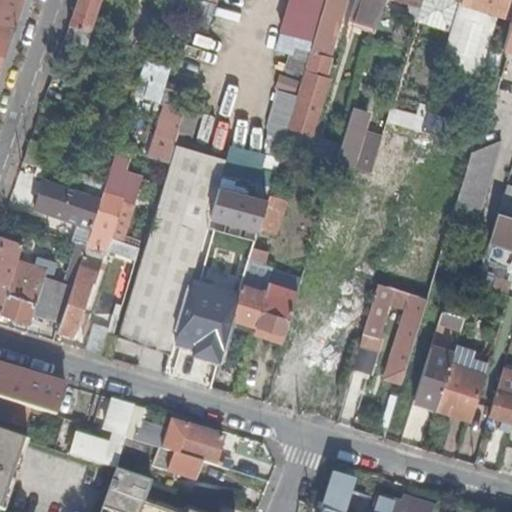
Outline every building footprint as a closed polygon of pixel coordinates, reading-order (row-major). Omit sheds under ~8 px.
[(25,0),(2,0),(0,7),(0,27),(14,32),(25,0)] [(77,0),(65,38),(88,46),(92,33),(103,0),(77,0)] [(292,0),(283,34),(313,43),(315,37),(325,0),(292,0)] [(325,0),(315,37),(313,43),(310,51),(307,62),(326,67),(345,0),(325,0)] [(354,0),(350,15),(377,23),(384,0),(354,0)] [(387,0),(410,7),(420,10),(423,0),(387,0)] [(497,13),(511,17),(511,16),(511,0),(459,0),(440,62),(478,73),(497,13)] [(405,20),(416,24),(420,10),(410,7),(405,20)] [(503,48),(511,50),(511,16),(511,17),(503,48)] [(0,72),(14,32),(0,27),(0,72)] [(287,69),(304,75),(307,62),(310,51),(294,46),(287,69)] [(170,67),(145,58),(140,76),(133,95),(159,103),(162,93),(166,83),(170,67)] [(313,134),(333,70),(326,68),(326,67),(307,62),(304,75),(289,127),(313,134)] [(187,90),(166,83),(162,93),(184,100),(187,90)] [(180,132),(186,111),(166,105),(164,104),(152,146),(163,150),(160,160),(170,163),(175,147),(178,139),(179,133),(180,132)] [(200,115),(186,111),(180,132),(193,136),(200,115)] [(364,117),(350,113),(342,142),(355,145),(364,117)] [(404,115),(401,125),(419,130),(422,121),(404,115)] [(189,136),(179,133),(178,139),(188,142),(189,136)] [(225,162),(218,186),(249,195),(266,200),(268,195),(273,176),(285,138),(270,135),(261,163),(228,154),(225,162)] [(340,147),(312,138),(307,154),(335,163),(340,147)] [(188,142),(178,139),(175,147),(188,151),(191,143),(188,142)] [(53,151),(29,142),(23,160),(38,166),(47,170),(53,151)] [(499,143),(470,156),(449,226),(472,233),(499,143)] [(152,146),(149,157),(160,160),(163,150),(152,146)] [(376,158),(341,146),(340,147),(335,163),(360,171),(371,174),(376,158)] [(170,163),(118,340),(170,355),(191,280),(201,246),(213,204),(218,186),(225,162),(188,151),(175,147),(170,163)] [(72,286),(60,322),(57,333),(74,339),(93,281),(95,282),(104,251),(134,262),(138,249),(120,243),(140,179),(129,176),(128,178),(117,174),(119,167),(111,164),(100,199),(91,228),(72,286)] [(44,179),(47,170),(38,166),(34,175),(44,180),(44,179)] [(34,208),(91,228),(100,199),(75,190),(44,179),(44,180),(34,208)] [(511,187),(505,185),(497,212),(498,213),(511,217),(511,187)] [(213,204),(243,213),(249,195),(218,186),(213,204)] [(249,195),(243,213),(261,218),(266,200),(249,195)] [(285,201),(268,195),(266,200),(261,218),(257,229),(251,248),(267,253),(268,253),(285,201)] [(231,255),(247,261),(251,248),(257,229),(261,218),(243,213),(213,204),(201,246),(231,256),(231,255)] [(511,285),(511,217),(498,213),(479,275),(511,285)] [(2,238),(0,243),(0,311),(7,290),(17,261),(22,245),(2,238)] [(188,359),(204,308),(207,300),(210,290),(220,293),(218,300),(228,304),(228,305),(234,307),(247,261),(231,255),(231,256),(201,246),(191,280),(195,281),(172,354),(188,359)] [(263,266),(267,253),(251,248),(247,261),(263,266)] [(0,311),(0,312),(12,316),(18,318),(29,322),(32,312),(60,322),(72,286),(44,277),(46,271),(17,261),(7,290),(0,311)] [(230,319),(255,327),(269,283),(273,269),(263,266),(247,261),(234,307),(230,319)] [(511,285),(479,275),(478,278),(511,288),(511,285)] [(457,277),(446,312),(464,317),(473,286),(474,283),(457,277)] [(269,283),(255,327),(283,336),(295,297),(297,292),(269,283)] [(386,378),(401,383),(426,299),(384,286),(378,284),(363,334),(378,338),(389,303),(408,309),(386,378)] [(207,300),(204,308),(211,310),(213,302),(207,300)] [(389,358),(400,311),(390,309),(380,356),(389,358)] [(437,324),(459,331),(464,317),(446,312),(442,311),(437,324)] [(90,326),(83,350),(99,355),(106,331),(90,326)] [(374,350),(378,338),(363,334),(360,345),(374,350)] [(374,350),(360,345),(353,369),(371,374),(378,351),(374,350)] [(434,410),(469,420),(486,363),(471,358),(474,351),(455,345),(452,355),(435,408),(434,410)] [(413,400),(435,408),(452,355),(430,347),(413,400)] [(0,399),(29,409),(31,409),(54,416),(64,386),(0,366),(0,399)] [(511,425),(511,372),(502,370),(488,416),(501,420),(498,430),(509,434),(511,425)] [(26,428),(31,409),(29,409),(0,399),(0,421),(11,425),(12,424),(26,428)] [(116,429),(114,434),(125,438),(135,407),(112,400),(104,425),(116,429)] [(144,426),(149,412),(135,407),(125,438),(125,439),(150,446),(159,449),(203,462),(214,466),(219,453),(223,438),(172,422),(168,433),(144,426)] [(0,432),(0,507),(24,440),(0,432)] [(75,432),(68,455),(115,470),(121,452),(125,439),(125,438),(114,434),(112,443),(75,432)] [(145,460),(150,446),(125,439),(121,452),(145,460)] [(196,483),(203,462),(159,449),(153,469),(196,483)] [(219,453),(214,466),(220,467),(224,455),(219,453)] [(164,511),(145,505),(147,498),(153,482),(115,470),(100,511),(164,511)] [(333,475),(322,510),(327,511),(370,511),(372,506),(365,504),(362,511),(361,511),(347,507),(355,482),(333,475)] [(185,511),(147,498),(145,505),(164,511),(185,511)] [(398,508),(374,500),(372,506),(370,511),(433,511),(434,509),(402,498),(398,508)]
